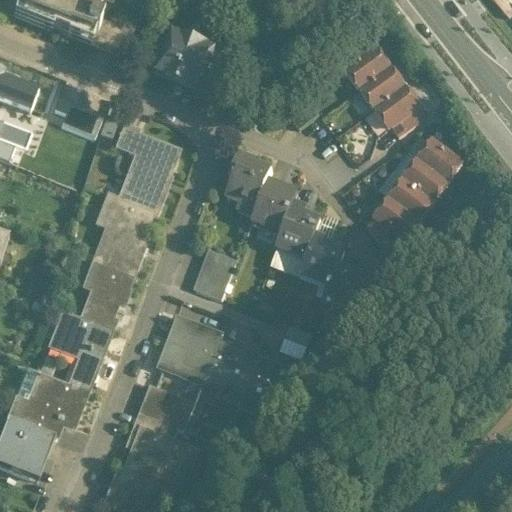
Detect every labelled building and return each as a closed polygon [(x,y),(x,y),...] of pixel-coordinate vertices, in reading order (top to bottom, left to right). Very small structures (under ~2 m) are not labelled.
[(26,0),(20,18),(53,31),(52,33),(71,40),(73,34),(103,46),(110,28),(96,22),(102,6),(108,8),(110,0),(26,0)] [(216,52),(173,35),(155,78),(200,96),(207,80),(217,53),(216,52)] [(238,55),(218,47),(216,52),(217,53),(207,80),(225,87),(226,85),(238,55)] [(378,53),(346,77),(360,96),(392,72),(378,53)] [(392,72),(360,96),(374,115),(406,92),(392,72)] [(4,78),(0,76),(0,106),(29,118),(32,110),(34,110),(36,105),(34,104),(37,96),(2,83),(4,78)] [(236,89),(226,85),(225,87),(221,99),(230,103),(236,89)] [(406,92),(374,115),(388,135),(421,111),(406,92)] [(318,120),(306,104),(292,125),(299,134),(318,120)] [(136,136),(125,132),(117,153),(128,158),(135,140),(136,136)] [(179,156),(135,140),(128,158),(138,162),(121,206),(121,207),(152,219),(152,220),(156,221),(168,191),(166,190),(179,156)] [(444,155),(431,145),(417,165),(449,188),(463,169),(444,155)] [(467,164),(452,145),(444,155),(463,169),(467,164)] [(15,156),(0,150),(0,164),(7,167),(11,168),(15,156)] [(255,165),(240,159),(233,176),(237,177),(227,201),(256,213),(254,220),(255,220),(267,187),(268,187),(272,176),(254,169),(255,165)] [(449,188),(417,165),(403,184),(435,208),(449,188)] [(403,184),(389,203),(421,227),(435,208),(403,184)] [(268,187),(267,187),(255,220),(252,226),(253,226),(248,241),(254,226),(282,237),(276,252),(277,252),(293,210),(298,198),(268,187)] [(152,219),(121,207),(121,206),(108,201),(102,217),(114,222),(95,270),(132,284),(146,246),(143,245),(152,220),(152,219)] [(421,227),(389,203),(374,223),(393,237),(406,246),(421,227)] [(307,215),(293,210),(277,252),(277,254),(284,257),(285,256),(307,264),(316,240),(321,227),(305,220),(307,215)] [(393,237),(374,223),(367,232),(382,252),(393,237)] [(0,265),(0,266),(9,241),(0,238),(0,265)] [(328,245),(316,240),(307,264),(301,279),(331,291),(339,272),(345,255),(326,248),(328,245)] [(236,268),(210,258),(208,263),(204,273),(231,283),(236,268)] [(95,270),(94,269),(88,286),(95,288),(84,316),(89,317),(85,326),(112,336),(112,335),(108,334),(123,295),(127,297),(132,284),(95,270)] [(368,283),(339,272),(331,291),(321,316),(351,328),(368,283)] [(231,283),(204,273),(200,285),(226,295),(231,283)] [(226,295),(200,285),(196,296),(222,306),(226,295)] [(85,326),(63,317),(57,334),(61,336),(55,352),(85,364),(78,381),(79,381),(74,392),(88,397),(104,357),(100,355),(108,335),(111,337),(112,336),(85,326)] [(222,340),(177,323),(160,367),(188,379),(190,375),(206,381),(219,347),(222,340)] [(312,338),(291,330),(285,342),(308,351),(312,338)] [(260,363),(219,347),(206,381),(203,389),(220,396),(220,395),(233,400),(230,408),(240,412),(239,414),(240,414),(260,363)] [(297,378),(260,363),(240,414),(241,414),(242,413),(268,423),(268,424),(270,425),(269,427),(271,427),(272,424),(273,424),(277,414),(281,415),(284,405),(286,406),(297,378)] [(74,392),(28,374),(14,408),(15,408),(10,421),(28,429),(30,424),(55,433),(56,432),(58,427),(74,433),(88,397),(74,392)] [(177,407),(149,396),(144,408),(173,420),(177,407)] [(144,408),(142,408),(138,419),(139,420),(140,419),(177,434),(184,437),(188,426),(173,420),(144,408)] [(177,434),(140,419),(139,420),(135,432),(140,434),(141,433),(172,445),(177,434)] [(55,433),(30,424),(28,429),(10,421),(8,427),(52,444),(56,445),(61,433),(56,432),(55,433)] [(52,444),(8,427),(0,446),(0,472),(28,483),(38,458),(46,461),(52,444)] [(140,434),(124,475),(119,473),(105,509),(113,511),(127,511),(129,508),(138,511),(142,511),(156,477),(160,479),(162,475),(186,485),(198,455),(172,445),(141,433),(140,434)]
